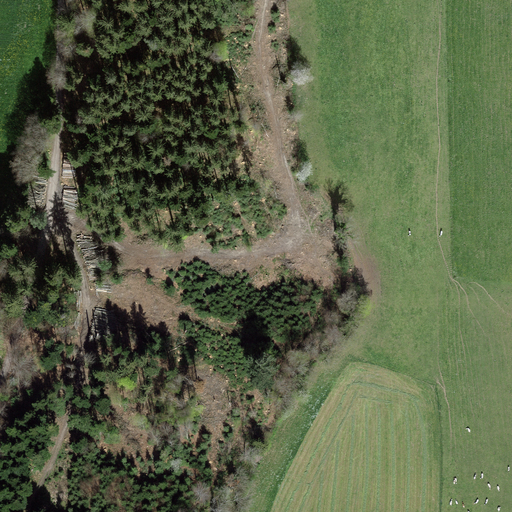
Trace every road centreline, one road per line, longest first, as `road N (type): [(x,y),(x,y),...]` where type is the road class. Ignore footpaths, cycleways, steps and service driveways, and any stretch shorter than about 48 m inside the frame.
road 1 (track): [(189,511),(297,348),(316,253),(261,68),(264,0)]
road 2 (track): [(50,197),(86,300),(45,511)]
road 3 (track): [(64,0),(50,197)]
road 4 (track): [(50,197),(0,373)]
